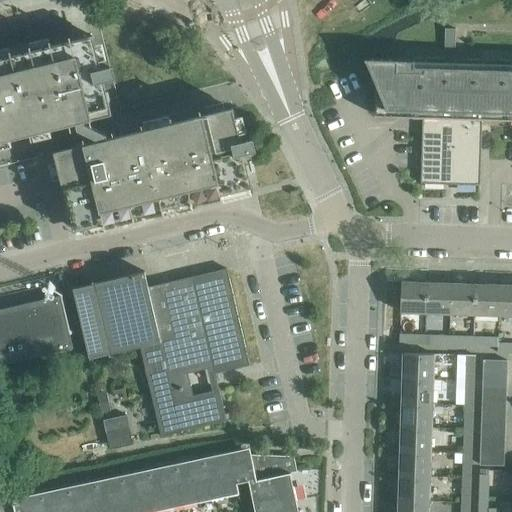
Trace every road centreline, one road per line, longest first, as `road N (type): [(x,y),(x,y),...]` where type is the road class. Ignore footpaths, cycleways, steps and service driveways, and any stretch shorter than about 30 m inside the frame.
road 1 (residential): [(350,426),(298,416),(257,237),(341,221)]
road 2 (residential): [(350,426),(350,240)]
road 3 (residential): [(511,244),(350,240)]
road 4 (residential): [(341,221),(277,85)]
